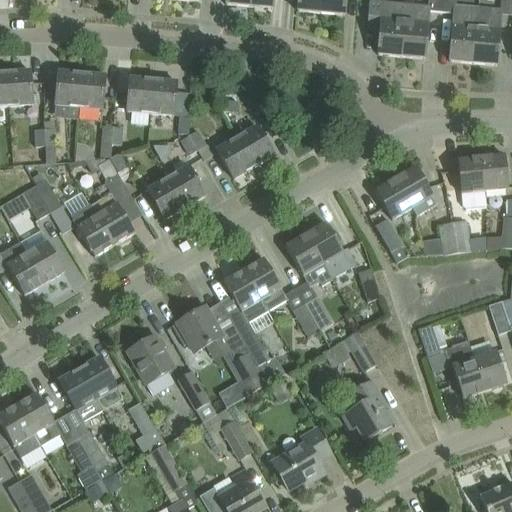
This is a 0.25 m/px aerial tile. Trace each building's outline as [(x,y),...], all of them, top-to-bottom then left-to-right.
[(226,0),(226,6),(249,8),(249,0),(226,0)] [(249,0),(249,8),(273,10),(273,0),(249,0)] [(298,0),(297,13),(321,15),(322,0),(298,0)] [(322,0),(321,15),(344,17),(345,0),(322,0)] [(370,1),(367,31),(380,32),(378,56),(401,59),(406,5),(384,3),(370,1)] [(406,5),(401,59),(425,61),(429,13),(430,7),(428,7),(406,5)] [(454,15),(449,63),(473,65),(478,9),(456,7),(455,7),(454,15)] [(478,9),(473,65),(496,67),(500,29),(501,11),(478,9)] [(30,72),(7,74),(9,110),(33,108),(30,72)] [(78,110),(81,75),(58,73),(55,108),(54,120),(77,122),(78,110)] [(7,74),(0,74),(0,110),(9,110),(7,74)] [(105,77),(81,75),(78,110),(102,112),(105,77)] [(127,114),(150,116),(153,81),(130,79),(127,114)] [(153,81),(150,116),(174,118),(176,95),(177,83),(153,81)] [(221,113),(237,114),(238,104),(221,103),(221,113)] [(179,119),(178,137),(188,138),(190,119),(179,119)] [(257,128),(236,140),(254,170),(274,158),(257,128)] [(110,160),(111,147),(113,130),(102,129),(100,160),(110,160)] [(123,131),(113,130),(111,147),(121,148),(123,131)] [(34,150),(45,150),(45,132),(34,132),(34,150)] [(45,132),(45,150),(46,168),(56,167),(55,132),(45,132)] [(199,133),(189,138),(198,153),(203,150),(201,146),(205,144),(199,133)] [(198,153),(189,138),(180,143),(189,158),(198,153)] [(254,170),(236,140),(216,152),(234,182),(254,170)] [(118,156),(110,160),(109,161),(118,175),(127,170),(118,156)] [(504,157),(481,159),(484,194),(508,192),(504,157)] [(484,194),(481,159),(458,162),(462,208),(467,211),(486,209),(484,194)] [(118,175),(109,161),(97,168),(107,184),(117,178),(116,176),(118,175)] [(188,168),(167,180),(185,210),(205,198),(188,168)] [(415,169),(396,180),(403,193),(413,210),(417,217),(437,206),(415,169)] [(147,192),(165,222),(185,210),(167,180),(147,192)] [(413,210),(403,193),(396,180),(375,192),(392,222),(413,210)] [(34,190),(49,216),(62,209),(46,182),(34,190)] [(34,190),(22,196),(30,210),(37,223),(49,216),(34,190)] [(22,196),(0,209),(8,223),(30,210),(22,196)] [(109,239),(114,247),(135,235),(117,205),(117,206),(111,196),(91,208),(96,218),(109,239)] [(89,206),(70,217),(77,229),(94,259),(114,247),(96,218),(89,206)] [(501,250),(511,251),(511,220),(504,220),(501,250)] [(387,222),(375,229),(383,242),(395,235),(387,222)] [(466,223),(452,225),(457,256),(471,254),(466,223)] [(326,225),(306,236),(323,266),(343,255),(326,225)] [(457,256),(452,225),(439,228),(444,258),(457,256)] [(306,236),(286,248),(307,284),(310,290),(319,285),(321,288),(331,282),(323,267),(323,266),(306,236)] [(487,241),(487,253),(496,252),(496,240),(487,241)] [(47,245),(27,256),(44,286),(64,274),(47,245)] [(44,286),(27,256),(21,246),(0,257),(24,298),(44,286)] [(401,250),(391,255),(392,258),(395,263),(397,265),(407,260),(401,250)] [(264,261),(243,273),(268,315),(288,303),(285,297),(264,261)] [(358,275),(368,305),(381,300),(371,271),(358,275)] [(235,305),(224,311),(242,343),(250,356),(268,387),(285,376),(275,359),(269,362),(248,326),(268,315),(243,273),(223,284),(235,305)] [(316,299),(304,307),(320,333),(332,326),(316,299)] [(498,338),(511,333),(510,329),(502,304),(488,308),(498,338)] [(304,307),(293,313),(308,340),(320,333),(304,307)] [(228,355),(234,365),(250,356),(242,343),(224,311),(210,319),(205,309),(177,325),(194,355),(207,347),(216,362),(228,355)] [(418,331),(428,361),(441,356),(431,327),(418,331)] [(346,341),(365,374),(377,367),(358,334),(346,341)] [(155,338),(127,354),(152,397),(173,385),(168,375),(174,371),(162,350),(166,348),(162,341),(158,343),(155,338)] [(452,369),(463,401),(485,394),(474,361),(468,345),(443,353),(449,370),(452,369)] [(474,361),(485,394),(507,386),(496,354),(474,361)] [(250,356),(234,365),(232,366),(240,379),(250,397),(268,387),(250,356)] [(99,359),(79,371),(96,401),(103,413),(123,401),(99,359)] [(79,371),(59,383),(76,413),(82,424),(103,413),(96,401),(79,371)] [(191,375),(178,382),(203,425),(208,422),(216,417),(191,375)] [(220,393),(227,408),(248,398),(241,383),(220,393)] [(272,392),(279,406),(295,397),(287,384),(272,392)] [(378,405),(382,403),(371,384),(350,396),(358,410),(343,419),(351,433),(357,430),(365,443),(392,428),(378,405)] [(37,395),(16,407),(41,450),(61,438),(37,395)] [(140,405),(127,412),(150,450),(162,443),(152,425),(140,405)] [(41,450),(16,407),(0,416),(0,425),(21,461),(41,450)] [(220,456),(226,452),(208,422),(203,425),(202,425),(210,439),(220,456)] [(238,463),(252,454),(234,424),(220,432),(238,463)] [(306,447),(273,466),(288,492),(311,479),(313,483),(324,476),(317,465),(331,456),(316,432),(302,441),(306,447)] [(89,434),(78,441),(103,483),(114,477),(105,461),(89,434)] [(85,494),(97,487),(103,483),(78,441),(66,448),(81,475),(76,478),(85,494)] [(164,447),(150,455),(173,495),(174,494),(175,494),(187,487),(164,447)] [(262,511),(266,510),(244,473),(233,479),(238,488),(219,499),(214,490),(199,499),(207,511),(262,511)] [(31,477),(19,484),(35,511),(51,511),(47,504),(31,477)] [(35,511),(19,484),(7,491),(19,511),(35,511)] [(511,511),(511,484),(479,499),(484,511),(511,511)] [(97,487),(85,494),(92,506),(104,499),(97,487)]
